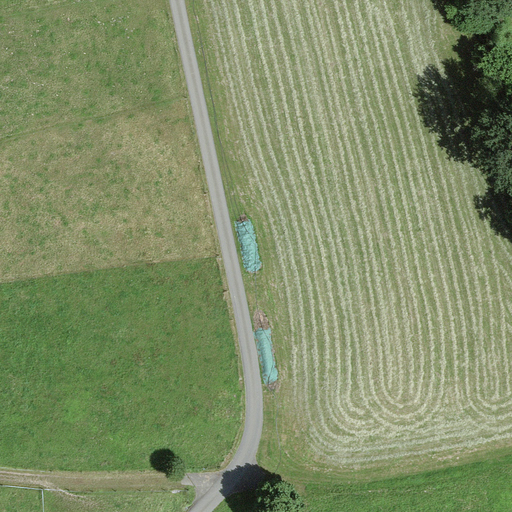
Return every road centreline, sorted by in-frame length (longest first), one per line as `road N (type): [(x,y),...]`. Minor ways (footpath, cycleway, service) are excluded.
road 1 (track): [(200,511),(244,456),(254,416),(177,0)]
road 2 (track): [(0,480),(226,485)]
